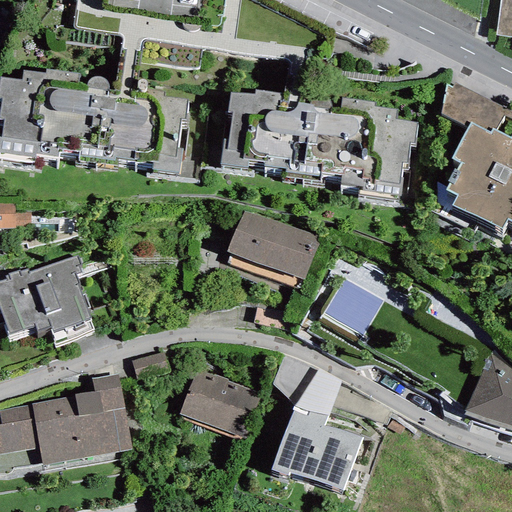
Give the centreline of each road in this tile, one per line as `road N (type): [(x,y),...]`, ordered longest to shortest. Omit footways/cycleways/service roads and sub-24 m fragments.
road 1 (residential): [(0,394),(136,348),(235,337),(297,350),(439,425),(511,453)]
road 2 (secondary): [(511,73),(365,0)]
